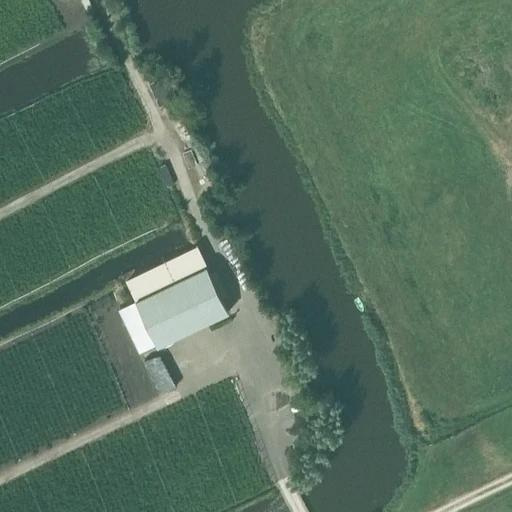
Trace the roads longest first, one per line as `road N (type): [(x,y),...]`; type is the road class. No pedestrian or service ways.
road 1 (track): [(303,511),(283,475),(265,344),(92,0)]
road 2 (track): [(0,480),(265,344)]
road 3 (track): [(439,0),(422,47),(511,149)]
road 4 (track): [(0,216),(163,134)]
